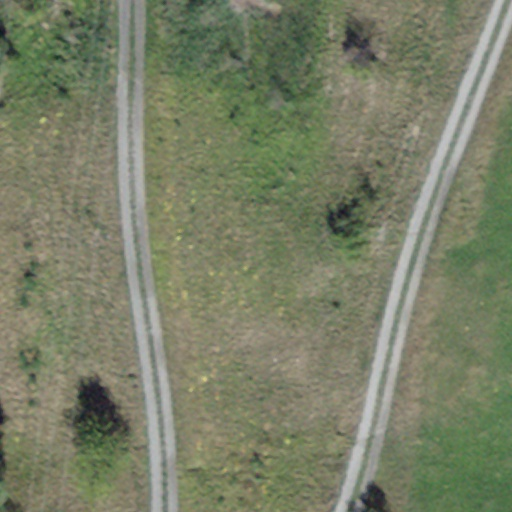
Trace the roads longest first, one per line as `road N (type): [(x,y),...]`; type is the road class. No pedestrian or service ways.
road 1 (track): [(347,511),(428,209),(504,0)]
road 2 (track): [(119,0),(155,511)]
